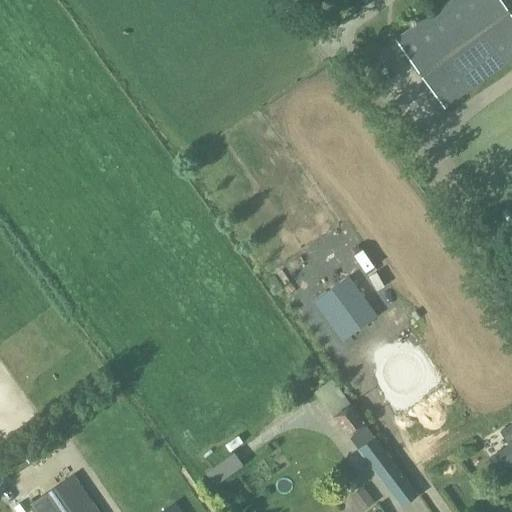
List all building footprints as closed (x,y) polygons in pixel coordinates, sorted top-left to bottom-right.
[(445,110),(511,60),(511,17),(499,0),(450,0),(395,40),(445,110)] [(347,275),(316,298),(344,337),(375,315),(347,275)] [(314,393),(349,438),(366,425),(332,380),(314,393)] [(511,425),(504,430),(501,432),(503,436),(510,446),(502,451),(489,459),(493,465),(498,473),(511,463),(511,425)] [(374,436),(356,449),(401,507),(418,494),(374,436)] [(232,453),(204,469),(212,483),(240,468),(232,453)] [(98,511),(73,474),(30,504),(35,511),(98,511)] [(361,488),(350,497),(361,510),(372,502),(361,488)] [(179,511),(171,500),(153,511),(179,511)]
